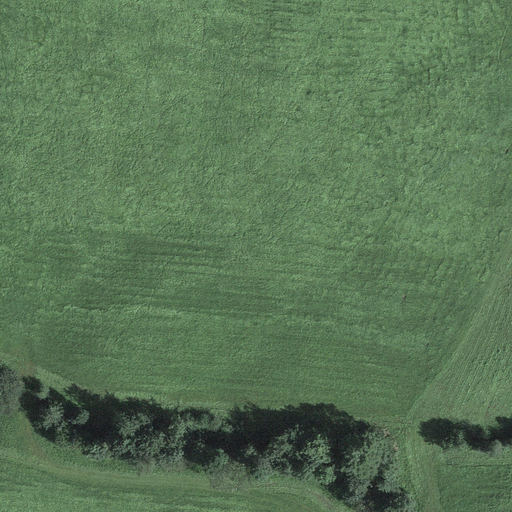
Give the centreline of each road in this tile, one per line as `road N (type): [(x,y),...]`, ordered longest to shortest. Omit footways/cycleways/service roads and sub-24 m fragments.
road 1 (track): [(306,511),(234,487),(56,470),(33,448),(26,410)]
road 2 (track): [(26,410),(22,352),(0,284)]
